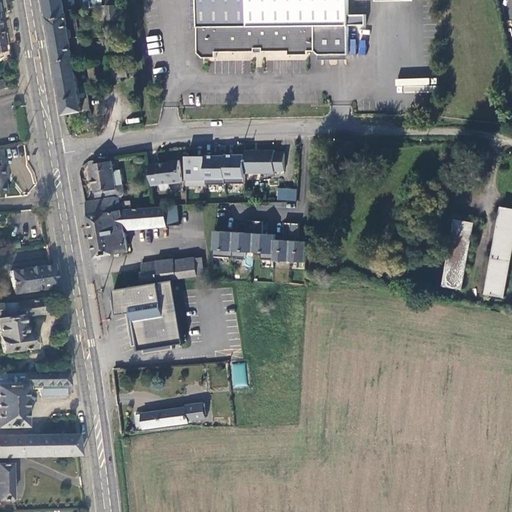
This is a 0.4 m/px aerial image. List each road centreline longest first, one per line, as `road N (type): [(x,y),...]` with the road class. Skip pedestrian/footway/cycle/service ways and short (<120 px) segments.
road 1 (secondary): [(116,511),(61,153)]
road 2 (secondary): [(47,155),(101,511)]
road 3 (residential): [(342,128),(169,136),(61,153)]
road 4 (unclassified): [(511,141),(342,128)]
road 5 (secondary): [(20,0),(47,155)]
road 6 (secondary): [(61,153),(35,0)]
